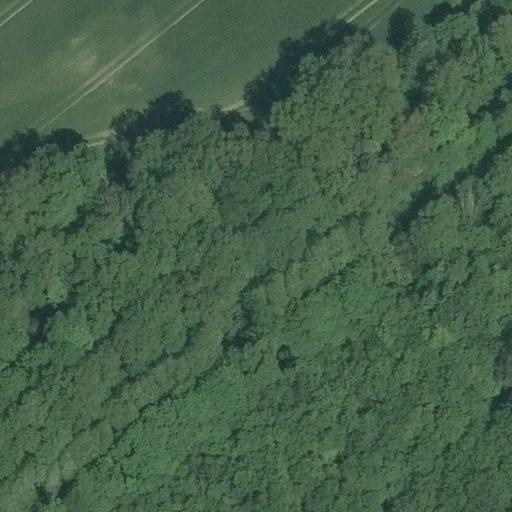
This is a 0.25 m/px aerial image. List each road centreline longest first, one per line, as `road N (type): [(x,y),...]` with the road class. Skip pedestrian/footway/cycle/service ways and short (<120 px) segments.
road 1 (track): [(511,112),(0,497)]
road 2 (track): [(130,511),(511,216)]
